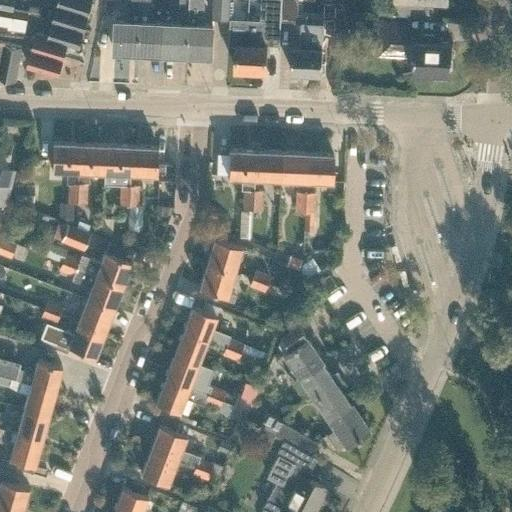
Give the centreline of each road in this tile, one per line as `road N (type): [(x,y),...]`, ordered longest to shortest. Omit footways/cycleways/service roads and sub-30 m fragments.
road 1 (residential): [(76,511),(170,268),(189,185),(192,110)]
road 2 (residential): [(365,511),(433,364),(475,227),(495,115)]
road 3 (residential): [(495,115),(192,110)]
road 4 (residential): [(192,110),(0,100)]
